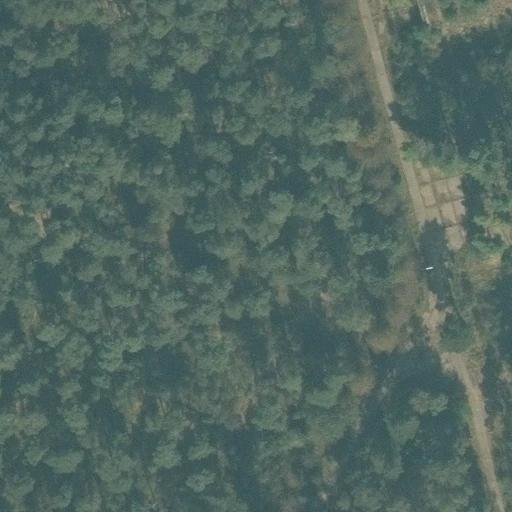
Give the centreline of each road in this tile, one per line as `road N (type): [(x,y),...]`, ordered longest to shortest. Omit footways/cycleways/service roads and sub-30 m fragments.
road 1 (track): [(502,511),(361,0)]
road 2 (track): [(441,293),(317,511)]
